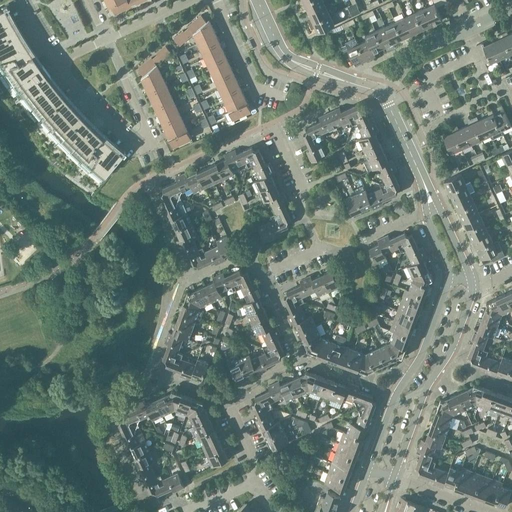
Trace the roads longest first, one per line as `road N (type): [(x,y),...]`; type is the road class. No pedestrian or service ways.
road 1 (residential): [(55,65),(141,151),(155,143),(107,40)]
road 2 (tertiary): [(449,275),(370,467)]
road 3 (tertiary): [(394,476),(472,285)]
road 4 (residential): [(231,399),(299,359),(264,273)]
road 5 (tertiary): [(384,96),(291,61),(257,0)]
road 6 (residential): [(321,249),(267,125)]
